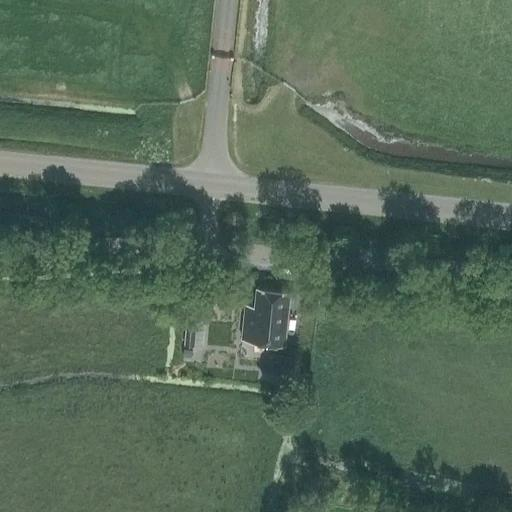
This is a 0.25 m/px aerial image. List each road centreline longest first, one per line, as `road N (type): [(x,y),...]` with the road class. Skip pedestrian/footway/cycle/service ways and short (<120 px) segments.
road 1 (unclassified): [(511,277),(208,246)]
road 2 (tertiary): [(511,219),(211,187)]
road 3 (tertiary): [(211,187),(0,166)]
road 4 (unclassified): [(208,246),(0,246)]
